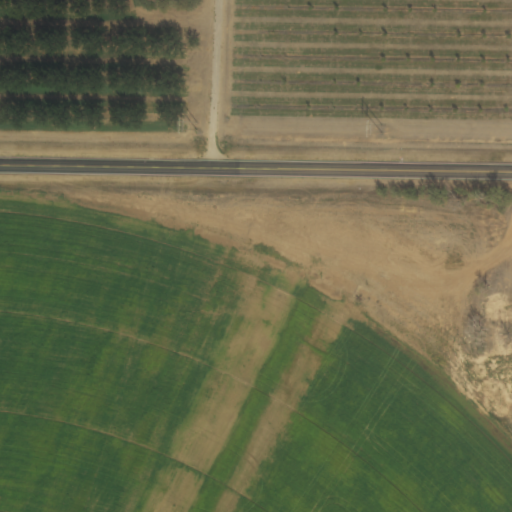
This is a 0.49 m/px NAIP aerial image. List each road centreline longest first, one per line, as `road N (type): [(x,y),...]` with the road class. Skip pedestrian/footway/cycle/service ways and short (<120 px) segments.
road 1 (secondary): [(511,175),(0,168)]
road 2 (residential): [(224,0),(218,172)]
